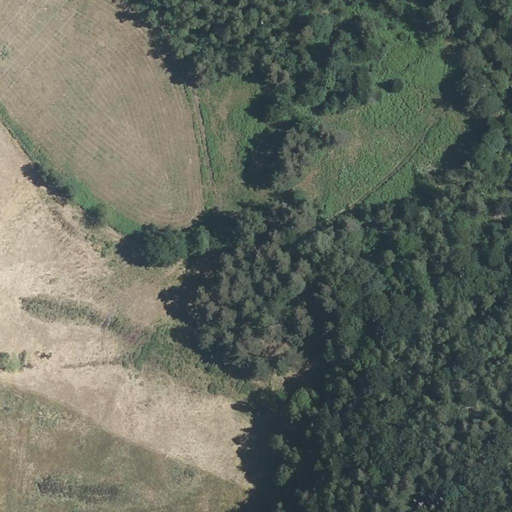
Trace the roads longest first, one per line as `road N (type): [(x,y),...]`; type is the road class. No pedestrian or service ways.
road 1 (track): [(0,108),(105,224),(202,237),(311,237),(439,124),(445,0)]
road 2 (track): [(148,0),(197,109),(219,237)]
